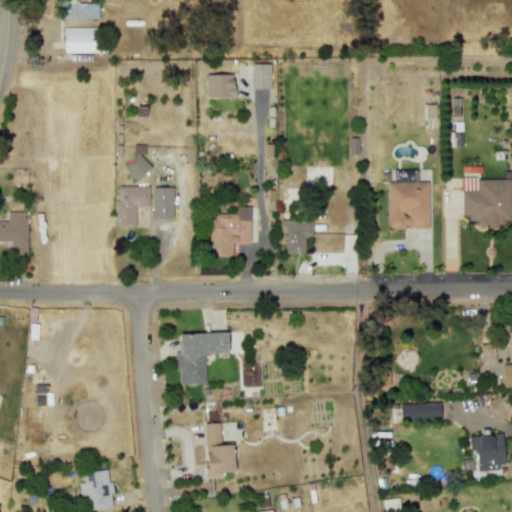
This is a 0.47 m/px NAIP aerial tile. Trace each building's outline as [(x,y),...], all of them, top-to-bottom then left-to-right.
[(97,3),(73,3),(73,0),(59,0),(59,19),(97,19),(97,3)] [(62,27),(63,53),(96,52),(96,27),(62,27)] [(251,87),(251,64),(269,64),(269,87),(251,87)] [(206,74),(206,97),(234,98),(235,74),(206,74)] [(137,183),(150,169),(137,156),(124,169),(137,183)] [(460,215),(467,215),(467,225),(495,225),(495,222),(511,222),(511,178),(460,178),(460,215)] [(387,183),(428,183),(429,230),(388,231),(387,183)] [(115,226),(115,200),(117,200),(118,185),(149,185),(149,207),(135,207),(135,226),(115,226)] [(151,218),(171,218),(172,187),(152,186),(151,218)] [(249,206),(235,206),(235,213),(207,213),(207,254),(233,254),(233,239),(249,240),(249,206)] [(26,257),(25,211),(6,212),(6,221),(0,221),(0,240),(9,240),(9,257),(26,257)] [(311,236),(310,219),(283,219),(283,252),(303,252),(303,237),(311,236)] [(204,357),(227,356),(226,333),(177,336),(180,386),(206,385),(204,357)] [(480,361),(494,361),(493,343),(479,343),(480,361)] [(511,385),(511,363),(501,364),(502,386),(511,385)] [(400,424),(441,422),(440,403),(399,406),(400,424)] [(206,478),(233,476),(231,446),(221,447),(219,425),(202,426),(206,478)] [(476,469),(503,468),(501,434),(468,435),(468,451),(475,451),(476,469)] [(78,482),(82,511),(112,507),(106,468),(81,472),(83,482),(78,482)]
